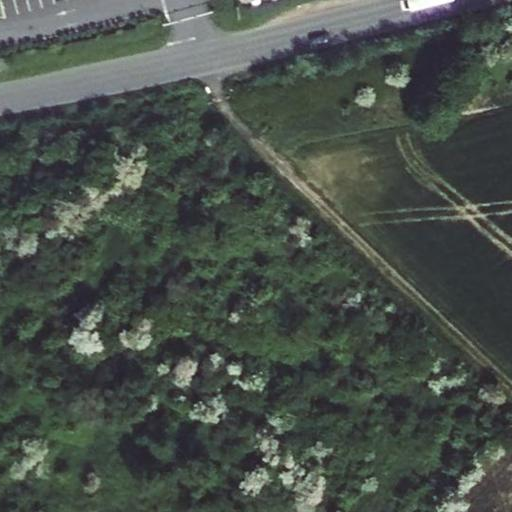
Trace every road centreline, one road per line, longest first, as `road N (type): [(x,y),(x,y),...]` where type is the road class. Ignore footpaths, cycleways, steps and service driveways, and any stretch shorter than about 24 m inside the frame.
road 1 (tertiary): [(0,100),(447,0)]
road 2 (track): [(511,385),(240,131),(194,61)]
